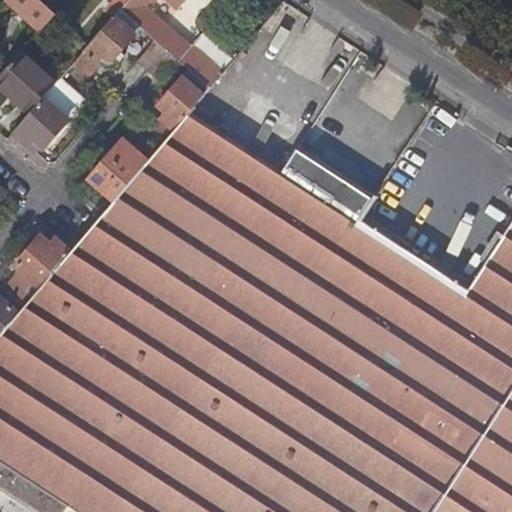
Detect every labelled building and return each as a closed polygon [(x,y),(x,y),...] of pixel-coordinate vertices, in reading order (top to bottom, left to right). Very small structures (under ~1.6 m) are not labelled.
[(9,0),(43,33),(58,16),(40,0),(9,0)] [(122,12),(132,0),(107,0),(100,8),(114,21),(122,12)] [(179,62),(191,72),(211,90),(236,61),(205,33),(191,47),(147,8),(137,0),(132,0),(122,12),(143,30),(157,43),(167,51),(179,62)] [(137,0),(147,8),(150,5),(157,5),(156,0),(167,0),(181,12),(190,0),(137,0)] [(0,10),(0,41),(10,31),(9,30),(16,23),(2,8),(0,10)] [(74,67),(89,80),(102,66),(100,64),(104,59),(109,63),(115,62),(143,30),(122,12),(114,21),(74,67)] [(139,63),(149,72),(167,51),(157,43),(139,63)] [(167,51),(149,72),(162,83),(179,62),(167,51)] [(46,100),(58,86),(25,54),(0,81),(0,89),(31,117),(46,100)] [(151,135),(163,146),(189,116),(211,90),(191,72),(168,99),(164,96),(160,101),(164,103),(162,105),(162,110),(168,115),(151,135)] [(46,100),(64,117),(77,102),(58,86),(46,100)] [(35,142),(41,148),(45,151),(70,122),(64,117),(46,100),(31,117),(16,135),(30,148),(35,142)] [(393,247),(358,224),(282,176),(258,160),(217,134),(189,116),(163,146),(149,163),(115,202),(116,203),(102,218),(103,219),(72,254),(42,289),(26,307),(0,338),(0,486),(39,511),(65,511),(68,508),(74,511),(436,511),(511,395),(511,227),(467,295),(437,274),(393,247)] [(30,148),(36,154),(41,148),(35,142),(30,148)] [(91,182),(115,202),(149,163),(125,142),(91,182)] [(299,150),(282,176),(358,224),(375,199),(299,150)] [(72,254),(48,232),(18,267),(24,272),(42,289),(72,254)] [(42,289),(24,272),(7,291),(26,307),(42,289)] [(7,291),(6,289),(0,295),(0,338),(26,307),(7,291)] [(511,511),(511,395),(436,511),(511,511)]
